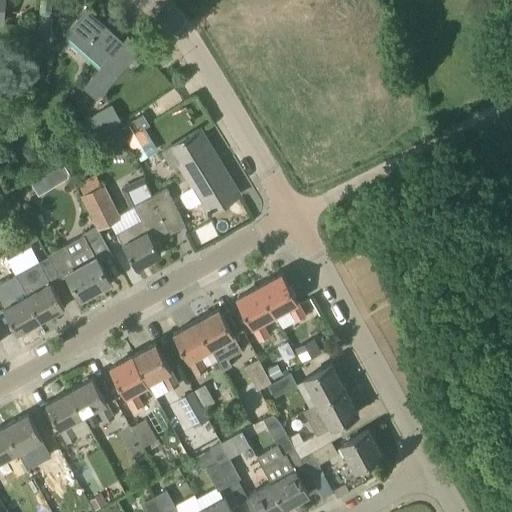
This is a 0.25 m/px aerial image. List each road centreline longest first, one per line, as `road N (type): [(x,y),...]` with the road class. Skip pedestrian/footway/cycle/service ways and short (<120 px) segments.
road 1 (residential): [(0,385),(295,222)]
road 2 (residential): [(429,471),(295,222)]
road 3 (residential): [(295,222),(199,58),(154,0)]
road 4 (track): [(295,222),(511,93)]
